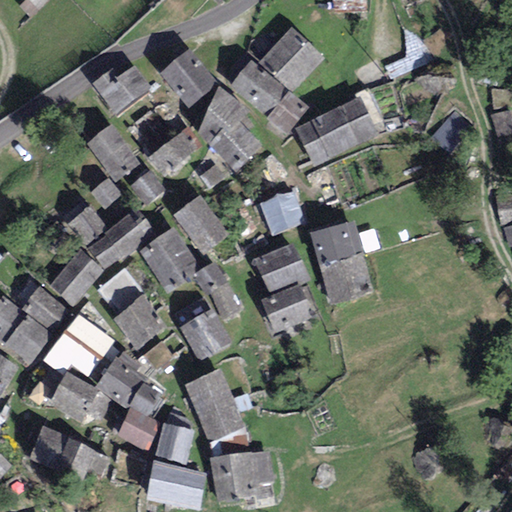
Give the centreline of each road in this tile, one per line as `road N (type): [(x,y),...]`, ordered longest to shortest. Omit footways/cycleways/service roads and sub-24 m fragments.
road 1 (unclassified): [(0,136),(119,56),(244,0)]
road 2 (track): [(440,0),(479,117),(489,215),(511,268)]
